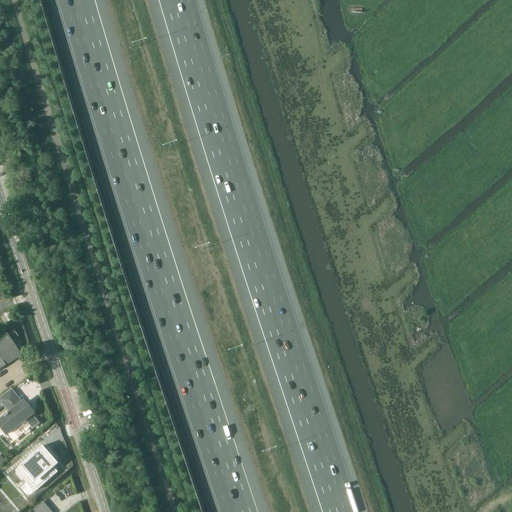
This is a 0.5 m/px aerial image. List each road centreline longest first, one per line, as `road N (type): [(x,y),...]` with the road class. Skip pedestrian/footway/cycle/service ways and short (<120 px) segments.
road 1 (motorway): [(342,511),(177,0)]
road 2 (motorway): [(77,0),(240,511)]
road 3 (tertiary): [(103,511),(0,197)]
